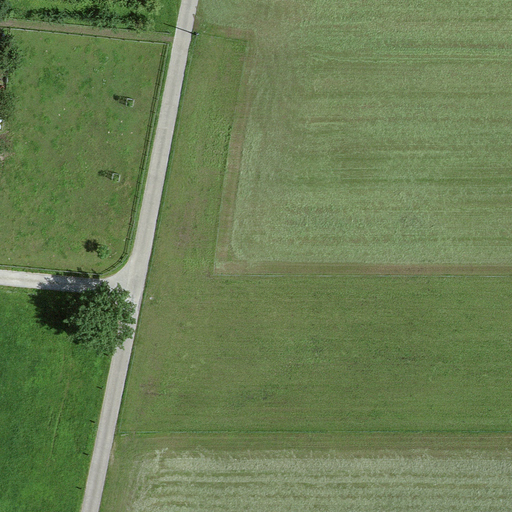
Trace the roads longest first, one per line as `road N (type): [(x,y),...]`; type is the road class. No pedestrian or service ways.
road 1 (unclassified): [(190,0),(88,511)]
road 2 (track): [(0,278),(133,292)]
